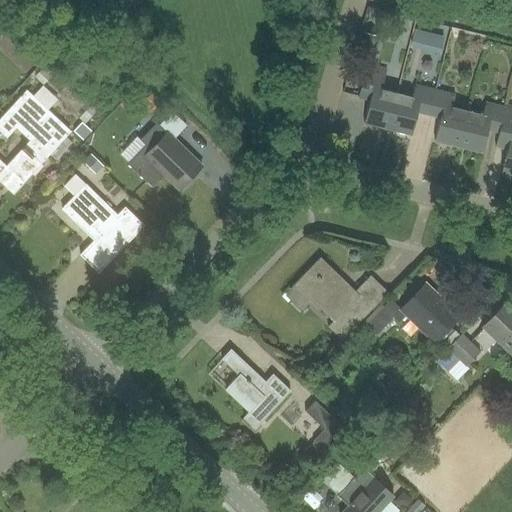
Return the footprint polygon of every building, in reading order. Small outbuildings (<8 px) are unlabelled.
[(417,45),(447,54),(452,36),(423,27),(417,45)] [(374,61),(380,38),(364,34),(359,57),(374,61)] [(386,129),(395,94),(380,91),(383,78),(363,73),(356,99),(370,103),(365,124),(386,129)] [(429,119),(436,91),(414,86),(411,98),(395,94),(386,129),(411,136),(416,115),(429,119)] [(459,149),(468,112),(451,108),(455,96),(436,91),(429,119),(444,122),(438,144),(459,149)] [(70,132),(26,92),(0,119),(0,132),(7,139),(16,129),(30,142),(6,168),(0,162),(0,184),(12,195),(70,132)] [(156,118),(166,107),(152,93),(142,104),(156,118)] [(495,148),(502,122),(505,109),(487,104),(484,116),(468,112),(459,149),(478,153),(483,132),(498,136),(495,148)] [(505,109),(502,122),(495,148),(507,151),(501,173),(511,175),(511,106),(506,105),(505,109)] [(201,167),(156,124),(138,143),(143,147),(126,166),(149,189),(161,176),(178,192),(201,167)] [(98,273),(143,226),(124,208),(117,216),(86,186),(62,211),(93,241),(79,255),(98,273)] [(343,344),(388,298),(370,280),(354,297),(319,262),(295,287),(334,326),(329,331),(343,344)] [(436,350),(462,323),(428,289),(401,317),(389,305),(364,331),(372,339),(391,320),(398,328),(405,320),(436,350)] [(511,359),(511,314),(505,307),(482,331),(511,359)] [(471,372),(466,368),(481,352),(462,335),(437,361),(448,372),(448,373),(453,377),(458,371),(466,378),(471,372)] [(253,431),(288,394),(272,380),(265,387),(230,354),(222,364),(238,379),(227,391),(250,412),(242,420),(253,431)] [(346,430),(315,401),(305,413),(324,430),(313,442),(325,453),(346,430)] [(360,469),(336,497),(346,506),(341,511),(377,511),(391,496),(360,469)]
